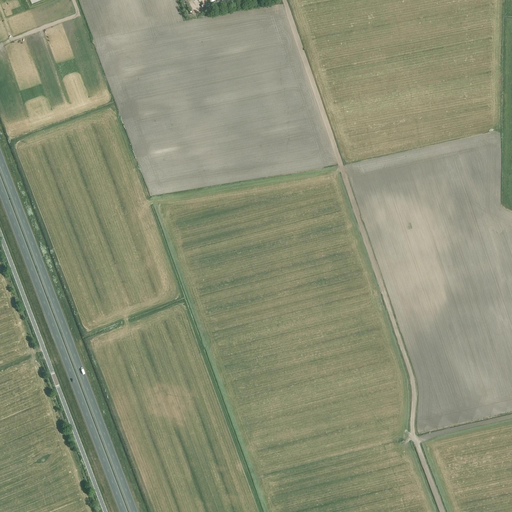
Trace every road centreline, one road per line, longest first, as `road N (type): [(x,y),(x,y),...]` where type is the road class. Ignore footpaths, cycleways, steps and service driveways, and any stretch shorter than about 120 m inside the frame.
road 1 (trunk): [(133,511),(0,157)]
road 2 (trunk): [(0,186),(123,511)]
road 3 (unclassified): [(105,511),(0,233)]
